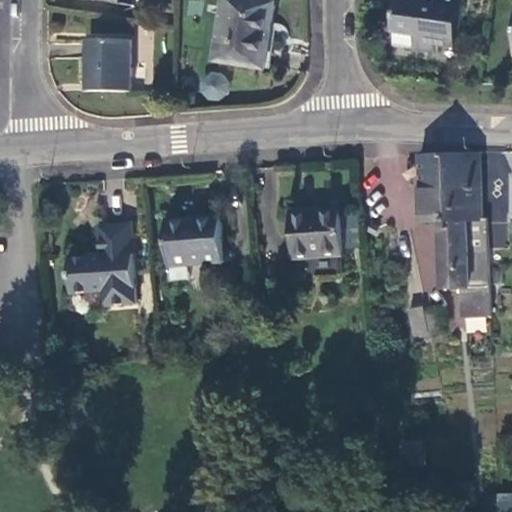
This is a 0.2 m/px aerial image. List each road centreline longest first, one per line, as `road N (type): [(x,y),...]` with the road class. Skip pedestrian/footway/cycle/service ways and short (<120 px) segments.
road 1 (residential): [(32,151),(348,125)]
road 2 (residential): [(348,125),(511,129)]
road 3 (residential): [(32,151),(28,0)]
road 4 (residential): [(345,0),(348,125)]
